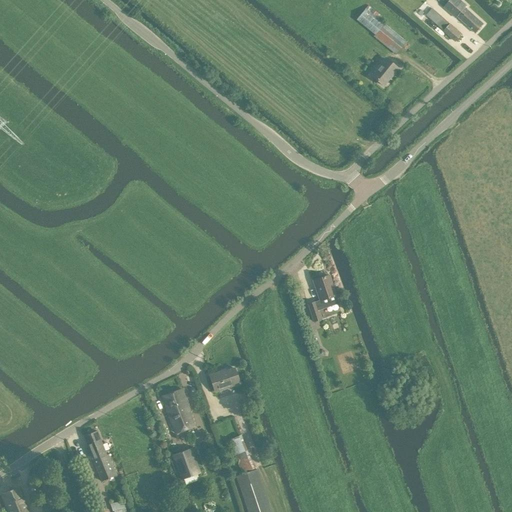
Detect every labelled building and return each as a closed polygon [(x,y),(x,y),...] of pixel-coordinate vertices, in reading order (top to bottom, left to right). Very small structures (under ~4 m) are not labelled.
[(467,6),(460,0),(451,0),(445,7),(456,18),(457,16),(476,33),(484,24),(465,7),(467,6)] [(462,35),(450,24),(433,8),(426,15),(443,31),(444,30),(456,42),(462,35)] [(366,9),(357,20),(375,35),(374,36),(396,54),(406,42),(380,20),(366,9)] [(398,68),(385,58),(371,76),(384,86),(398,68)] [(317,280),(313,281),(316,288),(320,300),(315,302),(318,310),(339,303),(336,296),(329,275),(317,280)] [(321,319),(315,302),(308,304),(314,322),(321,319)] [(334,308),(345,333),(356,329),(345,304),(334,308)] [(318,350),(317,354),(319,357),(324,356),(325,352),(322,349),(318,350)] [(215,392),(240,384),(235,368),(221,373),(220,372),(210,376),(215,392)] [(162,396),(175,433),(195,426),(182,389),(162,396)] [(107,455),(98,431),(84,436),(101,481),(117,475),(109,455),(107,455)] [(181,480),(200,473),(191,449),(172,455),(181,480)] [(87,458),(78,461),(97,511),(105,508),(93,477),(94,477),(87,458)] [(241,474),(236,476),(248,511),(271,511),(257,469),(254,470),(241,474)] [(39,480),(45,499),(55,496),(49,477),(39,480)] [(28,511),(19,487),(1,495),(7,511),(28,511)] [(123,500),(110,504),(112,511),(114,510),(125,507),(123,500)]
